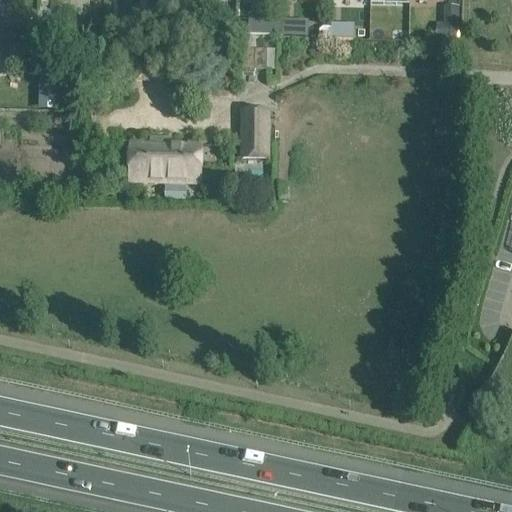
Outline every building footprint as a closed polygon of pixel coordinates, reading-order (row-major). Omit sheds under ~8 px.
[(195,20),(195,35),(209,35),(209,20),(195,20)] [(248,21),(248,37),(255,37),(281,38),(282,22),(280,22),(264,22),(248,21)] [(118,22),(104,22),(105,32),(118,32),(118,22)] [(458,42),(458,26),(442,25),(442,24),(436,24),(436,42),(442,42),(458,42)] [(319,31),(319,39),(330,39),(330,29),(323,28),(319,31)] [(64,74),(65,33),(65,32),(49,32),(49,74),(64,74)] [(248,37),(227,36),(227,46),(237,47),(237,50),(242,50),(242,74),(254,74),(254,71),(266,71),(266,50),(254,49),(255,37),(248,37)] [(64,108),(65,76),(48,76),(47,108),(64,108)] [(242,113),(242,161),(267,161),(268,113),(242,113)] [(128,184),(170,185),(170,188),(165,188),(165,204),(186,205),(186,188),(181,188),(181,185),(201,186),(201,146),(129,145),(128,184)] [(289,201),(288,185),(278,185),(278,201),(289,201)] [(511,361),(511,337),(502,357),(511,361)]
